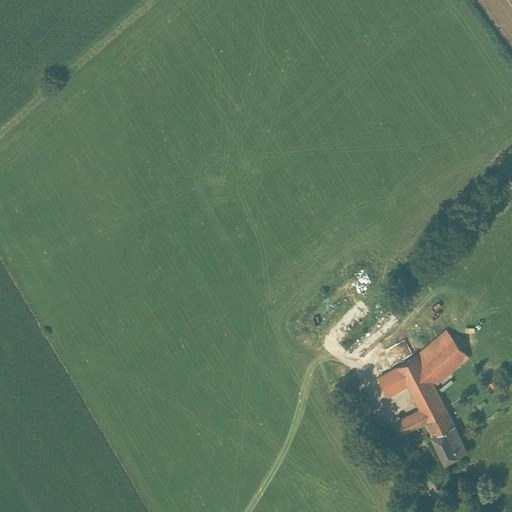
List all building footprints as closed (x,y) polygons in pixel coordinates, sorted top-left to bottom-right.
[(317,322),(340,297),(334,292),(312,317),(317,322)] [(446,330),(418,354),(392,369),(403,387),(407,384),(419,408),(426,422),(432,435),(454,424),(431,379),(464,351),(446,330)] [(343,353),(353,363),(370,348),(360,337),(343,353)] [(392,369),(378,377),(388,395),(403,387),(392,369)] [(370,407),(363,395),(351,402),(358,413),(370,407)] [(419,408),(397,420),(404,433),(426,422),(419,408)] [(454,424),(432,435),(445,461),(467,451),(454,424)]
